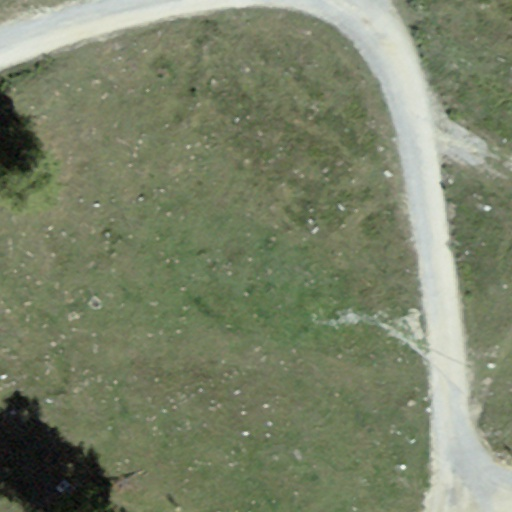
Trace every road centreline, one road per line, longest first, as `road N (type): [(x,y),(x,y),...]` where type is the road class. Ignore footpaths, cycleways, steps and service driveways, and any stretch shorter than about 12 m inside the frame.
road 1 (track): [(332,0),(399,82),(449,276),(458,511)]
road 2 (track): [(0,63),(135,0)]
road 3 (track): [(399,82),(511,133)]
